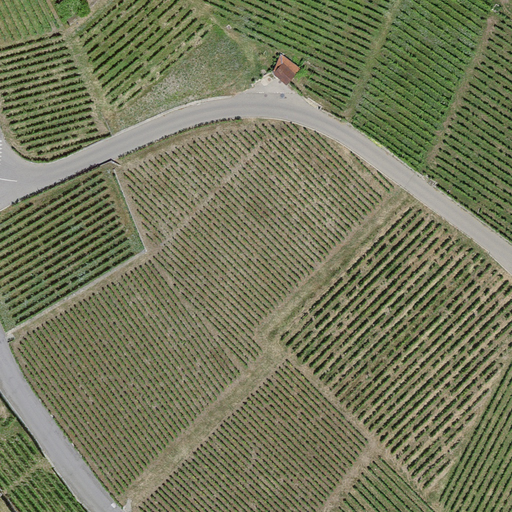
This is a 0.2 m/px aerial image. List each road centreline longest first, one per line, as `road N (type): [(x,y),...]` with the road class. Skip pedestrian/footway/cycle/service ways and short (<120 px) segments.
road 1 (unclassified): [(511,267),(357,144),(290,113),(230,107),(42,180),(0,178)]
road 2 (track): [(0,345),(54,434),(120,511)]
